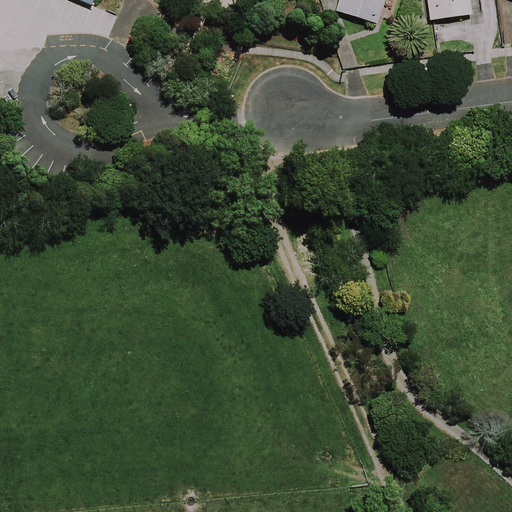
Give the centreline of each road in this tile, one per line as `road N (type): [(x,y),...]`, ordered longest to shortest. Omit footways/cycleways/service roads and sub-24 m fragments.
road 1 (track): [(294,112),(268,213),(390,511)]
road 2 (residential): [(294,112),(390,113),(511,97)]
